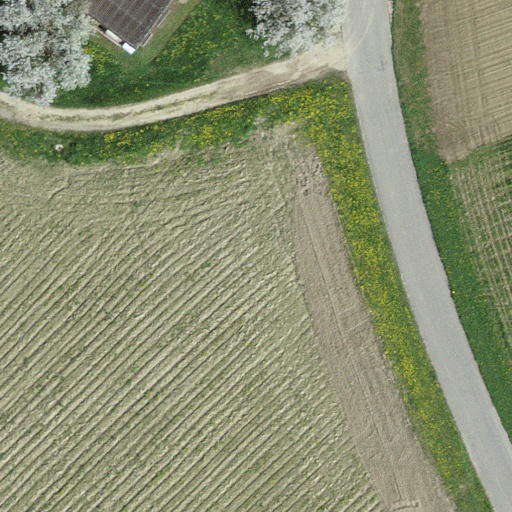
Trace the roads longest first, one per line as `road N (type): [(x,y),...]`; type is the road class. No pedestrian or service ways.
road 1 (unclassified): [(366,0),(399,192),(465,389),(511,491)]
road 2 (track): [(370,50),(123,117),(38,118),(0,104)]
